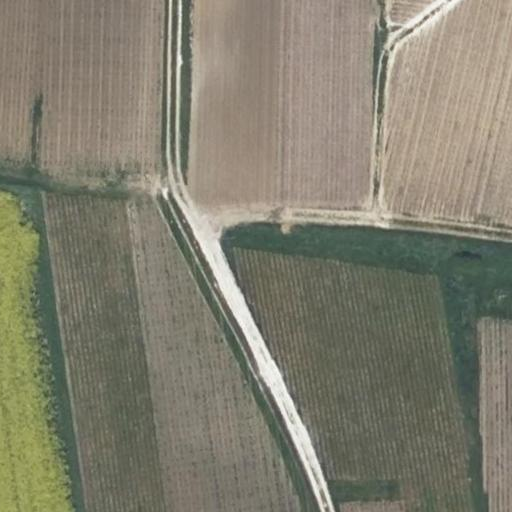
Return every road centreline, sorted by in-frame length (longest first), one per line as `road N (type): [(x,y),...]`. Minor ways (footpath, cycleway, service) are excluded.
road 1 (track): [(191,213),(331,511)]
road 2 (track): [(511,235),(191,213)]
road 3 (track): [(443,0),(388,46),(378,221)]
road 4 (track): [(191,213),(173,145),(175,0)]
